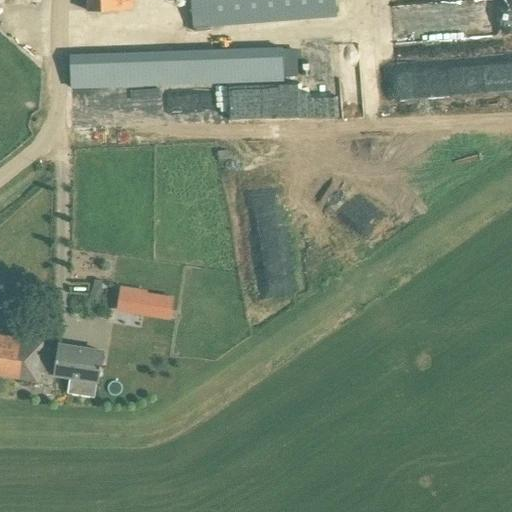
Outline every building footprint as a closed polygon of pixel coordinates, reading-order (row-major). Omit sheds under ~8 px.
[(87,0),(88,10),(132,9),(132,0),(87,0)] [(191,0),(193,26),(195,26),(195,30),(209,29),(208,25),(337,15),(335,0),(191,0)] [(91,86),(284,80),(284,76),(298,75),(297,47),(90,54),(70,55),(71,87),(91,86)] [(169,298),(144,294),(142,311),(146,312),(167,315),(169,298)] [(0,373),(37,379),(36,382),(52,385),(54,373),(70,376),(68,392),(95,397),(98,380),(100,380),(104,351),(59,344),(58,348),(43,346),(43,342),(0,334),(0,373)]
